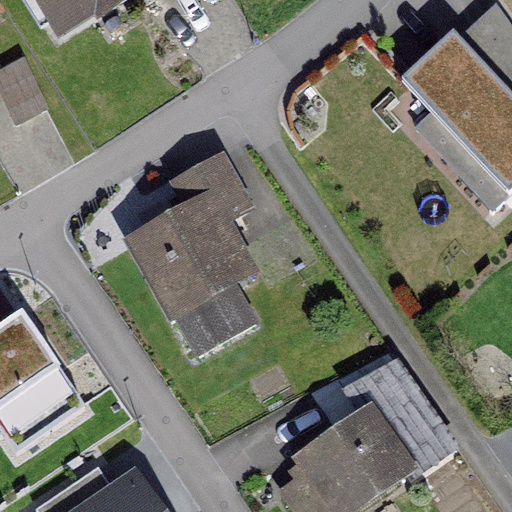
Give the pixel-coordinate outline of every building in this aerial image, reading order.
[(30,0),(55,38),(116,0),(30,0)] [(511,98),(461,46),(415,89),(511,191),(511,98)] [(0,103),(12,129),(42,113),(19,63),(0,72),(0,103)] [(219,294),(246,279),(219,230),(245,215),(217,165),(173,189),(187,216),(128,249),(169,322),(170,321),(192,361),(241,333),(219,294)] [(0,404),(54,369),(21,320),(0,334),(0,404)] [(353,511),(402,479),(363,422),(300,466),(309,478),(282,497),(292,511),(353,511)] [(144,511),(134,496),(110,511),(144,511)]
